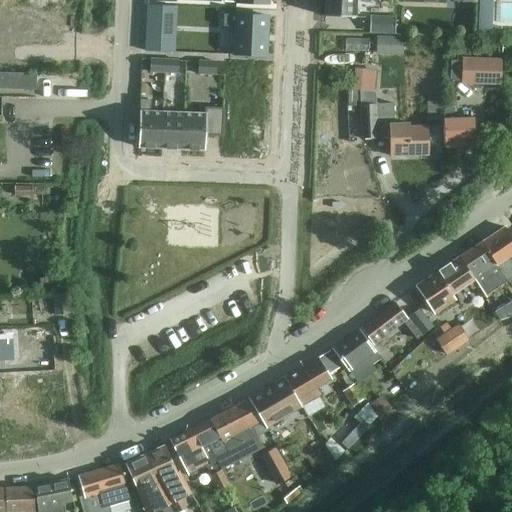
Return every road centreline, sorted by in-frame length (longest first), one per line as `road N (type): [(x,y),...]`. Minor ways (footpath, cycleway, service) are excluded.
road 1 (residential): [(0,472),(127,441),(278,361),(511,196)]
road 2 (residential): [(123,0),(118,162),(138,173),(288,178),(297,0)]
